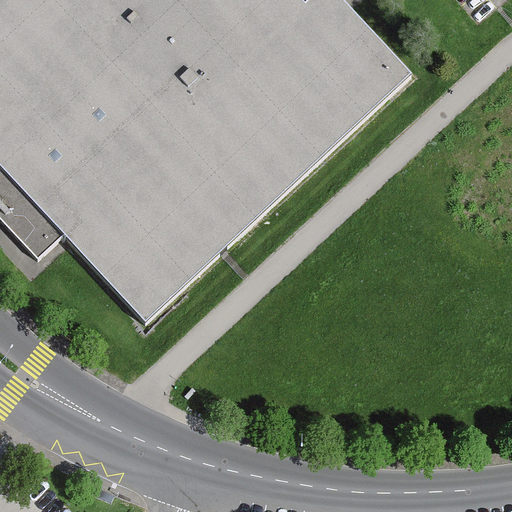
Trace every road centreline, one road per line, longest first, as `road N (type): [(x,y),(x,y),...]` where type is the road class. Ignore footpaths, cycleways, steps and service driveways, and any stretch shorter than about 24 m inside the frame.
road 1 (residential): [(113,432),(140,396),(511,56)]
road 2 (unclassified): [(511,487),(316,492),(225,470)]
road 3 (unclassified): [(113,432),(0,356)]
